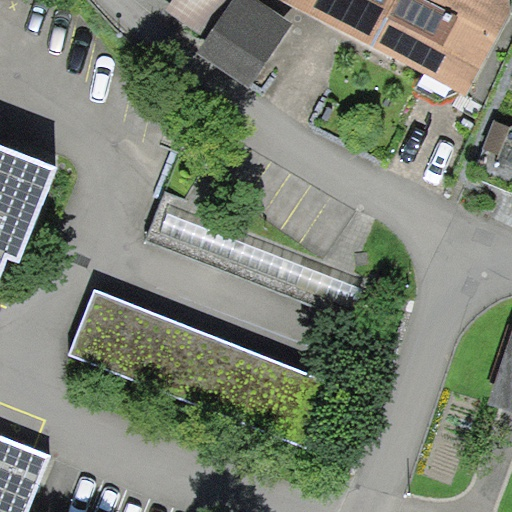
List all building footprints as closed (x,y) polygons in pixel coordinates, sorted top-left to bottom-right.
[(204,54),(205,54),(246,0),(185,0),(181,7),(217,35),(204,54)] [(249,0),(248,0),(246,0),(205,54),(245,83),(280,27),(245,5),(249,0)] [(308,0),(345,19),(354,0),(308,0)] [(354,0),(345,19),(463,80),(506,0),(505,0),(354,0)] [(511,188),(511,132),(495,125),(475,174),(511,188)] [(0,257),(18,264),(55,170),(0,148),(0,257)] [(147,235),(361,318),(378,274),(164,191),(147,235)] [(329,385),(95,288),(69,352),(304,449),(329,385)] [(511,326),(509,326),(492,375),(507,380),(502,394),(511,397),(511,326)] [(0,511),(28,511),(50,457),(0,436),(0,511)]
